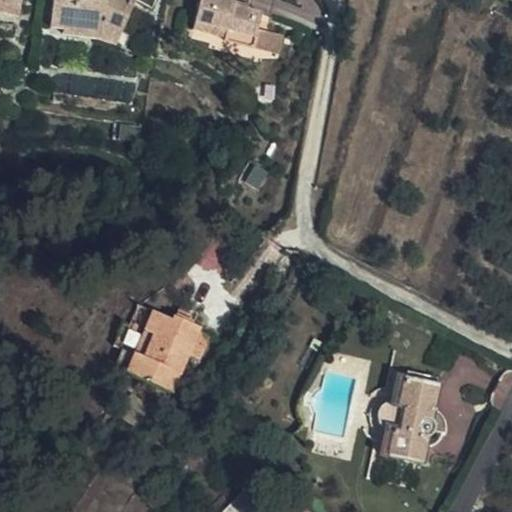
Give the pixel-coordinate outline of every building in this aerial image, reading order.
[(10,0),(26,2),(26,0),(0,0),(0,7),(6,9),(10,0)] [(0,17),(24,22),(26,2),(10,0),(6,9),(0,7),(0,17)] [(57,0),(55,17),(74,20),(73,27),(116,47),(122,48),(127,15),(106,0),(57,0)] [(250,32),(253,15),(238,13),(224,11),(224,4),(202,0),(194,0),(187,35),(209,40),(212,32),(220,34),(217,44),(247,49),(250,32)] [(202,0),(224,4),(224,11),(238,13),(240,0),(202,0)] [(74,20),(55,17),(53,30),(64,32),(64,41),(116,47),(73,27),(74,20)] [(272,36),(250,32),(247,49),(269,53),(272,36)] [(256,166),(248,182),(261,189),(269,173),(256,166)] [(165,301),(156,321),(167,326),(155,350),(145,345),(136,365),(181,385),(212,317),(206,314),(206,311),(189,303),(186,311),(165,301)] [(167,326),(156,321),(145,345),(155,350),(167,326)] [(433,413),(439,408),(442,384),(403,375),(399,392),(383,407),(383,422),(392,431),(389,452),(429,459),(434,435),(439,435),(442,430),(433,413)] [(448,412),(439,408),(433,413),(442,430),(451,428),(452,420),(448,412)]
